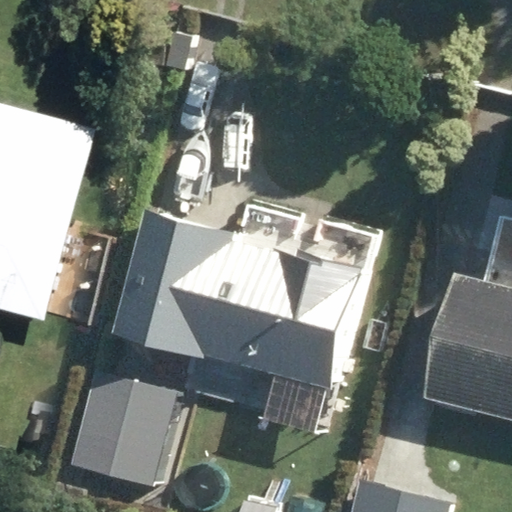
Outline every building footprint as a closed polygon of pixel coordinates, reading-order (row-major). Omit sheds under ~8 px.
[(0,315),(35,325),(86,133),(0,109),(0,315)] [(165,208),(134,330),(353,386),(384,262),(321,246),(319,254),(256,238),(258,231),(165,208)] [(475,272),(444,398),(511,414),(511,253),(504,252),(498,277),(475,272)] [(112,368),(85,462),(166,486),(193,391),(112,368)] [(388,471),(377,511),(416,511),(424,480),(388,471)]
